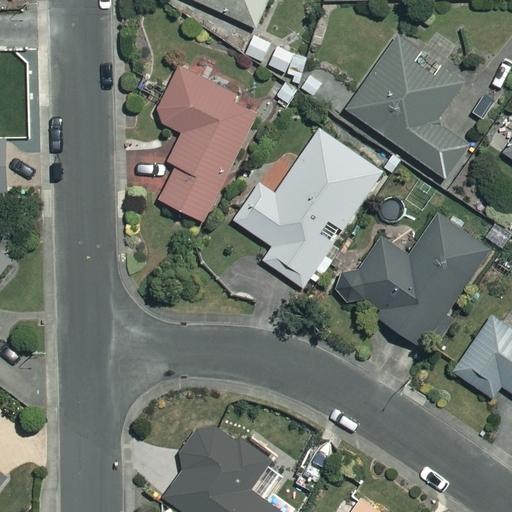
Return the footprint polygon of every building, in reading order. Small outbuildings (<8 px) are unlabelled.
[(196,0),(262,29),(275,0),(196,0)] [(452,181),(475,148),(443,125),(473,81),(405,34),(352,112),(452,181)] [(312,61),(282,48),(274,68),(304,81),(312,61)] [(268,112),(187,67),(159,118),(189,135),(174,163),(183,168),(165,200),(207,223),(268,112)] [(296,174),(263,151),(239,184),(257,197),(240,221),(279,249),(269,262),(306,288),(387,173),(327,131),(296,174)] [(0,193),(14,194),(13,141),(0,141),(0,193)] [(365,298),(369,302),(364,313),(370,324),(379,327),(389,322),(427,349),(495,254),(444,217),(414,259),(387,240),(362,275),(352,272),(343,277),(339,290),(344,299),(353,303),(365,298)] [(0,340),(6,332),(0,327),(0,283),(17,261),(0,247),(0,340)] [(511,327),(497,318),(459,374),(498,400),(507,387),(511,390),(511,327)] [(184,470),(165,498),(185,511),(293,511),(308,491),(207,421),(177,465),(184,470)] [(339,457),(324,448),(310,472),(326,481),(339,457)] [(0,494),(12,480),(0,470),(0,494)] [(361,510),(344,499),(335,511),(384,511),(367,501),(361,510)]
